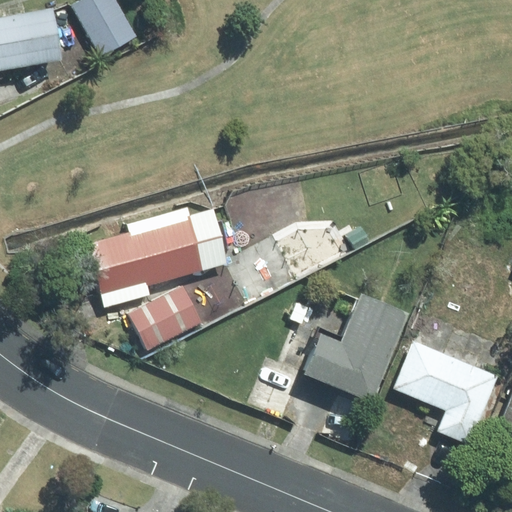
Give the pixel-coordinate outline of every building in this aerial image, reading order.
[(112,0),(68,0),(62,4),(97,57),(134,33),(112,0)] [(0,72),(56,63),(46,6),(0,14),(0,72)] [(221,263),(206,208),(178,216),(176,207),(117,223),(119,232),(81,243),(96,298),(112,293),(115,304),(146,295),(143,285),(221,263)] [(197,324),(175,285),(123,314),(145,353),(197,324)] [(310,335),(294,376),(362,403),(398,313),(361,298),(351,296),(331,344),(310,335)] [(379,389),(440,411),(430,436),(466,448),(494,371),(399,336),(379,389)] [(511,432),(511,366),(489,422),(511,432)]
